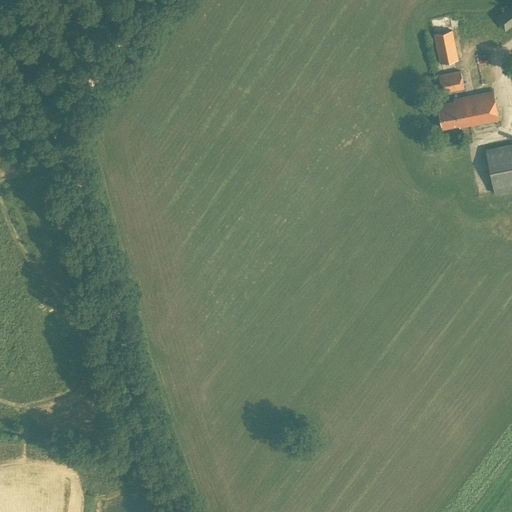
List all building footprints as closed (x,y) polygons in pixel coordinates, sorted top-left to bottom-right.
[(511,1),(494,16),(505,29),(511,23),(511,1)] [(440,63),(459,59),(453,30),(434,34),(440,63)] [(439,74),(443,93),(465,89),(461,70),(439,74)] [(500,119),(494,90),(454,98),(454,100),(438,104),(443,128),(459,125),(460,127),(500,119)] [(511,190),(511,143),(485,149),(495,194),(511,190)]
